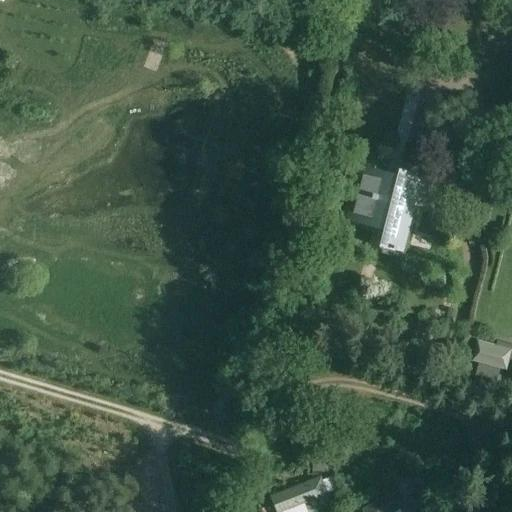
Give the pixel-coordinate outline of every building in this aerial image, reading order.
[(425,174),(403,168),(400,175),(365,165),(351,217),(374,224),(375,218),(388,221),(383,237),(394,240),(392,248),(404,251),(425,174)] [(3,258),(0,258),(0,283),(2,287),(14,281),(3,258)] [(511,358),(511,350),(478,341),(472,362),(479,364),(478,366),(480,366),(475,385),(491,390),(497,369),(508,372),(511,358)] [(305,509),(314,505),(312,500),(327,494),(321,479),(283,494),(289,509),(303,504),(305,509)] [(365,511),(400,511),(399,509),(407,505),(399,491),(364,511),(365,511)] [(331,511),(331,499),(315,500),(315,511),(331,511)]
